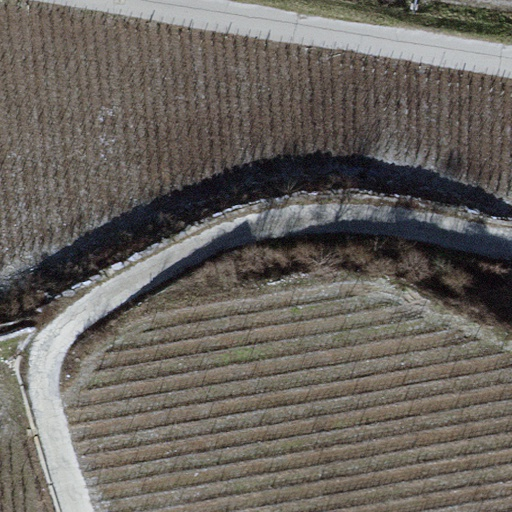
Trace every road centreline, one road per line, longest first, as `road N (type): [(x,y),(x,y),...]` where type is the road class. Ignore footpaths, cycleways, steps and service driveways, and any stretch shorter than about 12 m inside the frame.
road 1 (track): [(511,242),(368,218),(306,218),(229,233),(98,303),(65,328),(44,365),(49,421),(76,511)]
road 2 (track): [(130,0),(511,61)]
